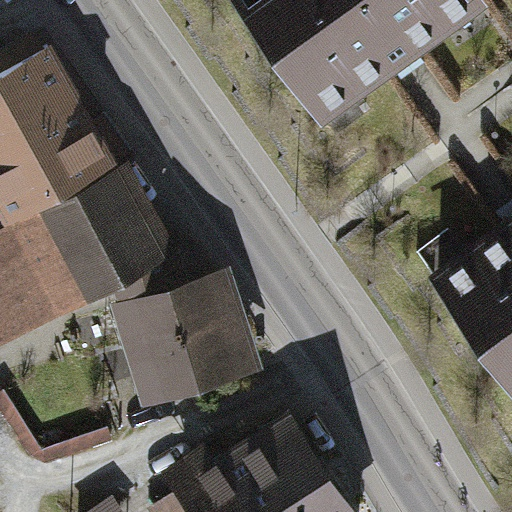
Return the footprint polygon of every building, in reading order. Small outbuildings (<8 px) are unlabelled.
[(242,0),(320,108),(472,0),(242,0)] [(0,69),(0,143),(79,100),(48,43),(0,69)] [(0,195),(9,212),(110,157),(79,100),(0,143),(0,195)] [(161,250),(115,166),(12,222),(13,224),(0,230),(0,337),(117,274),(161,250)] [(505,226),(438,274),(511,377),(511,213),(502,221),(505,226)] [(161,250),(117,274),(127,302),(180,286),(161,250)] [(127,302),(155,390),(250,360),(222,272),(180,286),(127,302)] [(251,511),(350,511),(288,413),(261,432),(259,430),(226,452),(248,483),(237,490),(251,511)] [(226,452),(193,474),(195,477),(154,504),(159,511),(251,511),(237,490),(248,483),(226,452)]
